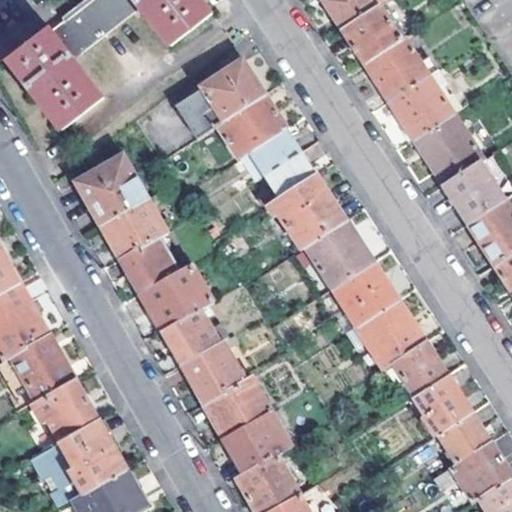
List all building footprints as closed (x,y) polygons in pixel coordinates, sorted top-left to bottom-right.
[(12,62),(63,128),(103,97),(74,60),(141,8),(170,47),(213,15),(201,0),(84,0),(83,1),(62,16),(66,20),(60,24),(12,62)] [(324,0),(344,31),(376,10),(369,0),(324,0)] [(386,4),(381,7),(403,40),(408,37),(410,37),(386,4)] [(366,65),(403,40),(381,7),(376,10),(344,31),(366,65)] [(366,65),(390,102),(432,75),(425,64),(408,37),(403,40),(366,65)] [(439,55),(425,64),(432,75),(446,66),(439,55)] [(198,139),(217,126),(265,95),(243,62),(203,88),(205,90),(179,108),(198,139)] [(457,80),(446,66),(432,75),(442,89),(457,80)] [(415,140),(457,113),(442,89),(432,75),(390,102),(411,134),(415,140)] [(239,160),(255,150),(285,131),(287,129),(265,95),(217,126),(239,160)] [(457,113),(415,140),(445,187),(482,163),(487,160),(457,113)] [(255,150),(270,172),(299,153),(285,131),(255,150)] [(285,196),(314,177),(299,153),(270,172),(285,196)] [(125,155),(78,182),(102,224),(149,198),(125,155)] [(482,163),(445,187),(448,191),(470,224),(506,200),(482,163)] [(317,176),(314,177),(285,196),(269,207),(277,219),(280,217),(302,251),(306,248),(347,222),(321,182),(317,176)] [(102,224),(123,259),(160,237),(169,233),(149,198),(102,224)] [(511,208),(506,200),(470,224),(497,267),(511,256),(511,208)] [(347,222),(306,248),(333,290),(374,263),(347,222)] [(142,294),(180,272),(160,237),(123,259),(142,294)] [(0,295),(19,284),(0,247),(0,295)] [(511,289),(511,256),(497,267),(511,289)] [(333,290),(357,327),(398,301),(374,263),(333,290)] [(194,264),(180,272),(142,294),(163,330),(200,309),(214,301),(194,264)] [(19,284),(0,295),(0,352),(4,362),(12,357),(49,336),(19,284)] [(383,370),(393,363),(425,343),(398,301),(357,327),(356,329),(383,370)] [(183,364),(224,341),(229,338),(221,323),(211,329),(200,309),(163,330),(183,364)] [(12,357),(38,403),(76,381),(49,336),(12,357)] [(183,364),(205,404),(246,380),(224,341),(183,364)] [(425,343),(393,363),(415,397),(447,376),(425,343)] [(225,438),(273,411),(253,376),(246,380),(205,404),(225,438)] [(415,397),(414,397),(426,416),(423,418),(436,437),(439,435),(472,414),(447,376),(415,397)] [(82,377),(76,381),(99,422),(105,418),(82,377)] [(76,381),(38,403),(32,406),(44,426),(50,422),(62,443),(99,422),(76,381)] [(225,438),(245,473),(279,454),(292,446),(273,411),(225,438)] [(439,435),(458,464),(491,443),(472,414),(439,435)] [(105,418),(99,422),(127,470),(134,466),(105,418)] [(60,508),(72,501),(127,470),(99,422),(62,443),(32,460),(44,481),(52,476),(60,490),(52,495),(60,508)] [(511,475),(491,443),(458,464),(434,480),(441,491),(459,480),(473,504),(479,499),(511,478),(511,475)] [(245,473),(238,477),(258,511),(270,511),(301,494),(279,454),(245,473)] [(154,501),(134,466),(127,470),(136,486),(147,505),(154,501)] [(127,470),(72,501),(78,511),(135,511),(147,505),(136,486),(127,470)] [(511,511),(511,478),(479,499),(487,511),(511,511)] [(270,511),(311,511),(301,494),(270,511)]
